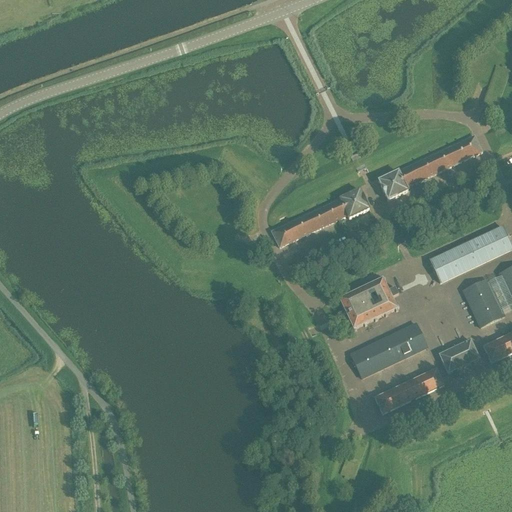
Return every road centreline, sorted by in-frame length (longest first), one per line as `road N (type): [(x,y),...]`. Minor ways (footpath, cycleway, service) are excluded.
road 1 (tertiary): [(0,116),(314,0)]
road 2 (unclassified): [(132,511),(114,425),(0,285)]
